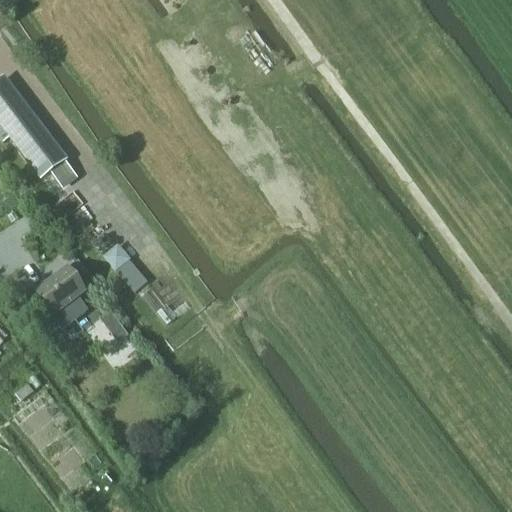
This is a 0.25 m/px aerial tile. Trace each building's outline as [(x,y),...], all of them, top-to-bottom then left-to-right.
[(0,83),(0,140),(3,144),(7,141),(20,131),(33,121),(19,103),(3,82),(0,83)] [(20,131),(7,141),(38,182),(49,175),(63,164),(64,163),(33,121),(20,131)] [(65,271),(33,296),(52,319),(62,332),(87,312),(77,299),(83,295),(82,292),(92,285),(76,265),(66,272),(65,271)] [(108,314),(98,321),(107,332),(117,325),(108,314)] [(13,397),(19,406),(33,396),(27,387),(13,397)]
